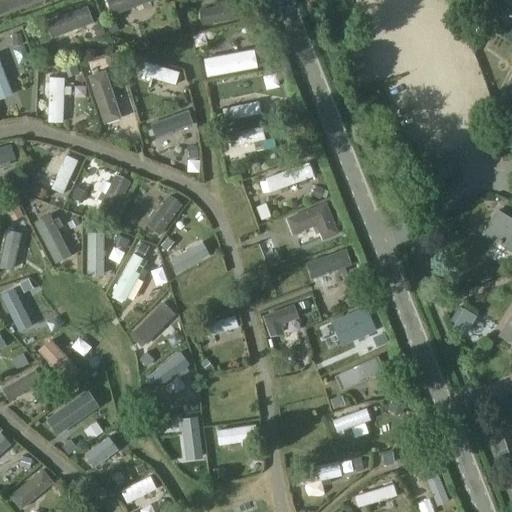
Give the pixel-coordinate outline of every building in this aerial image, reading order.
[(0,0),(0,13),(36,0),(0,0)] [(360,0),(339,0),(342,8),(361,2),(360,0)] [(91,41),(88,31),(66,37),(64,28),(45,33),(50,52),(91,41)] [(207,75),(255,67),(252,51),(204,60),(207,75)] [(104,124),(120,118),(105,71),(88,76),(104,124)] [(173,101),(177,89),(144,77),(140,89),(173,101)] [(0,112),(9,110),(0,78),(0,112)] [(252,117),(221,125),(224,137),(255,129),(252,117)] [(183,129),(151,141),(155,153),(187,141),(183,129)] [(266,158),(262,142),(233,149),(237,165),(266,158)] [(16,160),(10,144),(0,147),(0,167),(0,169),(9,166),(8,162),(16,160)] [(66,211),(75,175),(62,172),(53,208),(66,211)] [(112,214),(128,182),(115,175),(106,194),(101,192),(98,199),(102,201),(99,208),(112,214)] [(269,208),(313,193),(308,178),(264,193),(269,208)] [(316,224),(322,238),(337,233),(325,203),(287,219),(293,233),(316,224)] [(511,220),(497,211),(483,234),(511,250),(511,220)] [(307,264),(312,278),(337,269),(338,274),(348,270),(346,265),(351,263),(346,250),(307,264)] [(174,267),(177,279),(213,269),(210,257),(174,267)] [(0,316),(1,324),(26,319),(23,304),(0,307),(0,316)] [(279,323),(298,317),(294,305),(263,316),(271,335),(282,331),(279,323)] [(511,318),(502,335),(511,341),(511,318)] [(170,329),(138,345),(144,358),(176,341),(170,329)] [(19,344),(21,358),(63,350),(61,336),(19,344)] [(147,376),(155,387),(177,371),(180,375),(187,370),(184,366),(188,364),(180,352),(147,376)] [(212,409),(249,404),(247,391),(211,396),(212,409)] [(94,408),(81,413),(91,438),(104,433),(94,408)] [(361,424),(331,437),(337,450),(351,444),(355,453),(371,446),(361,424)] [(76,448),(70,440),(62,446),(68,454),(76,448)] [(240,444),(221,446),(222,458),(242,456),(240,444)] [(81,469),(86,481),(115,467),(109,456),(81,469)] [(44,488),(21,497),(26,511),(50,502),(44,488)] [(121,511),(140,511),(155,504),(149,491),(119,506),(121,511)] [(352,511),(393,511),(395,511),(391,498),(352,511)]
